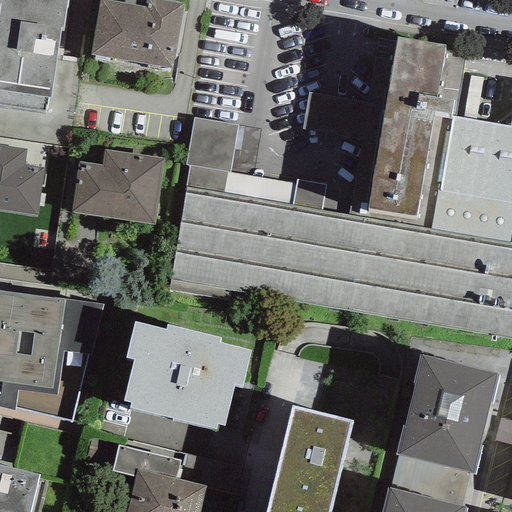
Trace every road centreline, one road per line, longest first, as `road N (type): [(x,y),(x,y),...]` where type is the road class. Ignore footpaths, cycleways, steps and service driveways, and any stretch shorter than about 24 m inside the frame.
road 1 (unknown): [(112,411),(269,455)]
road 2 (unknown): [(382,511),(415,357)]
road 3 (residential): [(379,0),(511,22)]
